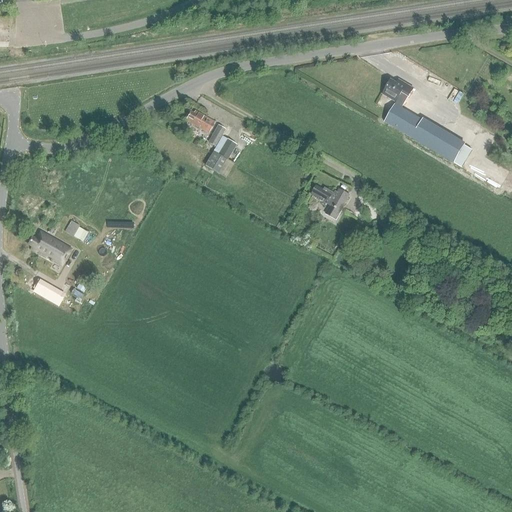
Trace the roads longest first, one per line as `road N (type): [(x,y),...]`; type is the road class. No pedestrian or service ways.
road 1 (unclassified): [(9,144),(52,149),(86,142),(233,68),(511,29)]
road 2 (tertiary): [(25,511),(2,343)]
road 3 (unclassified): [(40,41),(156,19),(197,0)]
